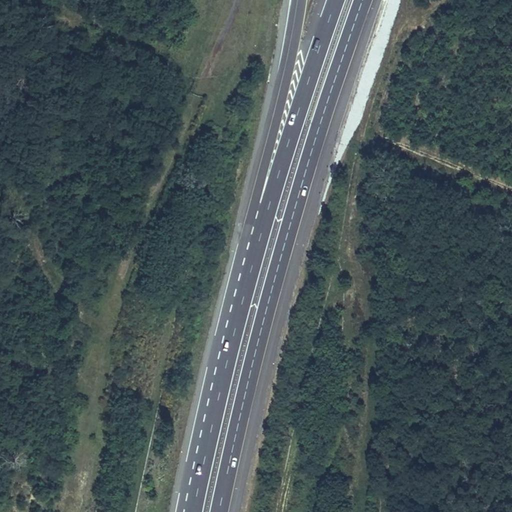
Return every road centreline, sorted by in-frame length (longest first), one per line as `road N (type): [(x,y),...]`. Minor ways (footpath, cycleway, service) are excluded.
road 1 (motorway): [(218,511),(292,213),(362,0)]
road 2 (motorway): [(336,0),(268,208),(201,471)]
road 3 (motorway): [(295,0),(201,471)]
